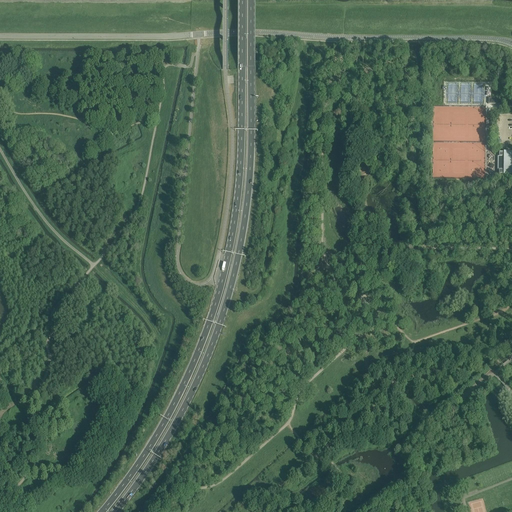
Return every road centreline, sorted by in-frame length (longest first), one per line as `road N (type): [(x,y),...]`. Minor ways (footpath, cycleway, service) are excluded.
road 1 (primary): [(242,0),(239,177),(218,294),(174,404),(102,511)]
road 2 (primary): [(115,511),(195,385),(228,297),(249,179),(251,0)]
road 3 (unclassified): [(0,35),(511,43)]
road 4 (track): [(93,265),(161,344),(112,459),(72,511)]
